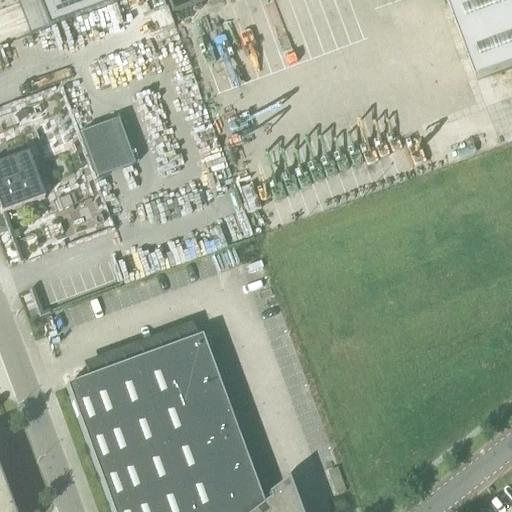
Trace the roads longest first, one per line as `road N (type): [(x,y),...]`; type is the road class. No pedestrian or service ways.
road 1 (unclassified): [(0,311),(75,511)]
road 2 (unknown): [(425,0),(450,79),(477,101),(511,103)]
